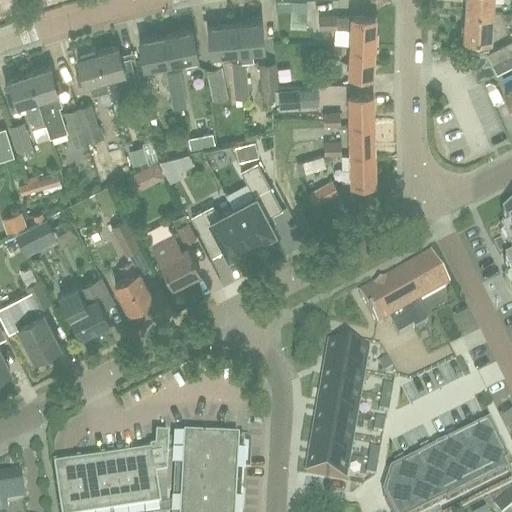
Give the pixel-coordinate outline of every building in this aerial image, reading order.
[(466,0),(466,11),(494,13),(494,0),(466,0)] [(492,40),(494,13),(466,11),(464,38),(492,40)] [(338,15),(320,15),(320,28),(352,29),(352,16),(338,16),(338,15)] [(352,16),(352,29),(351,44),(351,45),(374,46),(375,17),(352,16)] [(263,22),(236,24),(238,51),(239,61),(234,62),(237,99),(249,98),(246,61),(253,61),(252,50),(265,49),(263,22)] [(238,51),(236,24),(208,27),(211,54),(238,51)] [(193,29),(165,35),(171,62),(198,56),(193,29)] [(171,62),(165,35),(139,40),(144,67),(171,62)] [(373,76),(374,46),(351,45),(350,75),(373,76)] [(130,57),(122,59),(119,46),(98,51),(112,101),(138,94),(130,57)] [(490,61),(487,54),(485,50),(466,59),(472,71),(490,61)] [(112,101),(98,51),(78,57),(82,70),(76,72),(80,83),(85,82),(85,83),(90,82),(93,93),(101,91),(104,103),(112,101)] [(278,87),(276,61),(258,63),(262,101),(275,100),(274,88),(278,87)] [(496,73),(493,66),(490,61),(472,71),(478,82),(496,73)] [(60,104),(61,103),(57,90),(63,88),(59,77),(54,78),(50,65),(29,71),(50,137),(67,132),(58,104),(59,104),(60,104)] [(212,101),(227,98),(221,66),(206,69),(212,101)] [(331,82),(330,69),(310,70),(311,82),(331,82)] [(179,70),(172,71),(180,107),(187,106),(179,70)] [(50,137),(29,71),(10,78),(10,80),(5,81),(12,104),(12,105),(18,103),(18,104),(25,101),(33,126),(45,122),(48,130),(50,137)] [(180,107),(172,71),(165,72),(172,109),(180,107)] [(349,94),(350,124),(373,124),(372,94),(349,94)] [(91,103),(78,107),(89,142),(104,138),(100,126),(98,127),(91,103)] [(89,142),(78,107),(76,107),(76,108),(64,112),(74,146),(89,142)] [(340,126),(340,112),(323,112),(323,126),(340,126)] [(24,122),(10,126),(18,153),(32,149),(24,122)] [(374,153),(373,124),(350,124),(351,154),(374,153)] [(0,129),(0,161),(15,157),(5,128),(0,129)] [(324,155),(341,155),(341,141),(323,141),(324,155)] [(257,156),(254,142),(236,147),(240,160),(257,156)] [(139,146),(120,148),(122,160),(141,158),(139,146)] [(374,183),(374,153),(351,154),(351,183),(374,183)] [(183,176),(173,156),(159,159),(170,182),(183,176)] [(283,210),(258,162),(241,171),(255,197),(233,209),(251,244),(260,240),(262,243),(274,237),(272,233),(275,232),(267,218),(283,210)] [(15,180),(18,192),(55,182),(52,171),(15,180)] [(315,205),(339,192),(332,180),(308,193),(315,205)] [(251,244),(233,209),(219,216),(213,205),(192,216),(204,240),(216,233),(228,256),(231,255),(232,259),(245,252),(243,249),(251,244)] [(511,211),(502,217),(511,237),(511,262),(504,266),(511,282),(511,211)] [(17,212),(0,215),(0,229),(20,226),(17,212)] [(172,220),(176,227),(175,227),(184,244),(196,238),(188,221),(184,214),(172,220)] [(122,217),(105,225),(118,255),(136,248),(122,217)] [(17,233),(26,251),(55,236),(45,218),(17,233)] [(188,247),(183,249),(176,235),(154,246),(161,261),(174,285),(201,271),(188,247)] [(501,240),(493,244),(499,256),(507,252),(501,240)] [(428,316),(420,302),(449,285),(431,254),(359,294),(377,326),(392,317),(396,324),(393,326),(399,336),(413,328),(415,330),(425,325),(426,324),(427,323),(428,321),(428,320),(428,318),(428,316)] [(130,309),(153,296),(138,270),(137,270),(131,259),(119,266),(126,277),(114,283),(130,309)] [(114,302),(102,277),(62,296),(82,334),(110,320),(103,307),(114,302)] [(50,302),(40,284),(38,280),(26,285),(28,289),(37,308),(50,302)] [(36,358),(60,345),(43,312),(31,318),(22,302),(10,308),(19,324),(18,325),(36,358)] [(364,373),(368,351),(328,344),(324,366),(364,373)] [(0,381),(1,381),(2,378),(1,375),(10,370),(0,350),(0,381)] [(393,368),(387,358),(378,363),(384,373),(393,368)] [(361,394),(364,373),(324,366),(321,387),(361,394)] [(390,399),(393,386),(383,385),(381,398),(390,399)] [(357,416),(361,394),(321,387),(317,409),(357,416)] [(388,412),(390,399),(381,398),(378,411),(386,412),(388,412)] [(353,437),(357,416),(317,409),(313,430),(353,437)] [(382,433),(385,420),(375,418),(373,432),(382,433)] [(489,426),(390,475),(383,497),(390,511),(426,511),(437,507),(439,511),(447,511),(510,480),(503,467),(508,465),(489,426)] [(349,458),(353,437),(313,430),(309,451),(349,458)] [(152,442),(151,454),(53,469),(59,511),(241,511),(244,445),(176,441),(176,442),(167,441),(167,443),(152,442)] [(377,463),(379,450),(370,448),(368,461),(377,463)] [(346,480),(349,458),(309,451),(305,473),(345,480),(346,480)] [(375,476),(377,463),(368,461),(365,474),(375,476)] [(22,511),(21,502),(23,502),(19,476),(0,479),(0,511),(22,511)] [(498,511),(504,511),(511,505),(511,489),(493,506),(498,511)]
